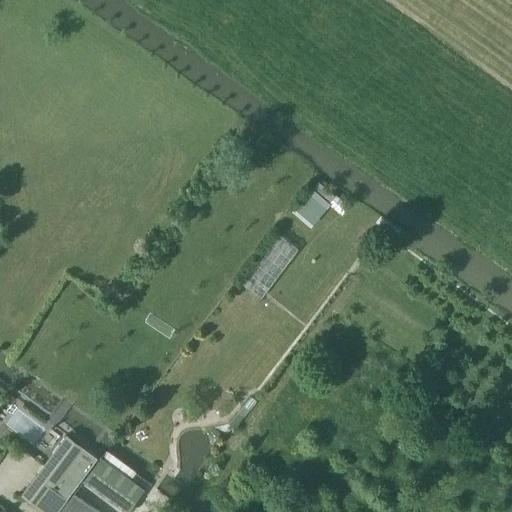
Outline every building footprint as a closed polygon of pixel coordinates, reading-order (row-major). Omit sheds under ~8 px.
[(341,215),(347,207),(315,180),(290,210),(310,228),(329,205),(341,215)] [(277,231),(241,280),(262,296),(299,247),(277,231)] [(52,488),(59,478),(82,447),(66,435),(20,496),(41,511),(56,511),(66,499),(52,488)] [(123,511),(127,511),(148,485),(104,452),(82,482),(123,511)] [(86,504),(74,495),(60,511),(114,511),(99,500),(93,509),(86,504)]
